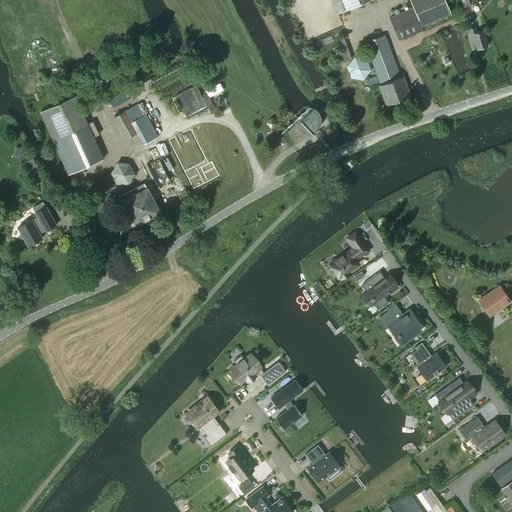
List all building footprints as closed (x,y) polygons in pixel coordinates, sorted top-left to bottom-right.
[(331,0),(337,13),(367,0),(331,0)] [(413,7),(389,17),(399,40),(423,30),(421,26),(413,7)] [(487,46),(482,31),(472,34),(471,28),(468,29),(472,43),(475,42),(477,49),(487,46)] [(403,77),(400,78),(384,35),(364,43),(380,85),(379,86),(386,105),(410,96),(403,77)] [(366,59),(354,57),(347,66),(351,78),(363,80),(370,71),(366,59)] [(108,100),(112,107),(128,99),(125,92),(108,100)] [(40,112),(60,155),(69,174),(103,159),(94,140),(74,96),(40,112)] [(157,136),(145,115),(143,116),(137,105),(114,117),(126,139),(142,131),(148,142),(157,136)] [(314,135),(315,131),(316,130),(317,129),(318,128),(319,127),(319,126),(320,125),(320,124),(320,123),(321,122),(321,121),(321,119),(321,118),(320,117),(320,116),(320,115),(319,113),(319,112),(318,111),(317,110),(316,110),(315,109),(314,108),(313,108),(312,107),(311,107),(310,106),(309,106),(308,105),(307,106),(307,107),(313,108),(300,121),(313,136),(314,135)] [(159,145),(136,157),(155,193),(158,198),(161,206),(187,192),(180,178),(177,180),(159,145)] [(32,157),(24,162),(32,176),(41,171),(32,157)] [(111,173),(117,183),(128,183),(134,174),(129,163),(117,163),(111,173)] [(145,183),(122,195),(138,226),(160,213),(145,183)] [(46,207),(45,207),(42,201),(32,207),(35,213),(38,219),(33,222),(31,220),(17,227),(20,232),(18,237),(24,239),(28,246),(32,243),(36,245),(37,241),(42,238),(38,232),(44,228),(45,231),(56,225),(46,207)] [(368,249),(355,232),(346,238),(353,247),(329,264),(339,276),(340,276),(341,277),(349,272),(347,270),(357,263),(354,259),(368,249)] [(384,277),(379,271),(361,285),(379,309),(388,302),(382,293),(393,285),(386,276),(384,277)] [(499,286),(479,300),(490,316),(510,302),(499,286)] [(383,314),(379,317),(382,321),(386,318),(389,322),(387,324),(396,337),(395,338),(400,345),(421,330),(419,327),(421,325),(411,311),(409,312),(408,310),(407,311),(402,314),(398,308),(395,311),(390,314),(388,310),(383,314)] [(421,342),(413,347),(415,350),(410,354),(416,363),(417,362),(418,364),(416,366),(426,381),(447,366),(436,352),(431,355),(421,342)] [(278,361),(263,372),(250,355),(230,369),(240,382),(246,378),(247,380),(253,375),(258,371),(260,375),(267,385),(285,371),(278,361)] [(466,380),(462,382),(459,377),(458,378),(435,394),(439,399),(437,401),(447,415),(448,414),(452,419),(473,404),(470,399),(476,394),(466,380)] [(294,378),(270,397),(278,408),(284,404),(289,400),(303,390),(294,378)] [(226,433),(212,415),(218,411),(207,397),(185,414),(197,429),(198,428),(210,445),(226,433)] [(293,404),(292,405),(289,400),(284,404),(287,409),(275,418),(284,429),(302,415),(293,404)] [(476,416),(458,429),(466,441),(471,438),(482,452),(506,435),(494,419),(484,426),(476,416)] [(328,451),(325,454),(318,445),(305,454),(312,463),(307,467),(318,481),(339,465),(328,451)] [(246,475),(253,469),(246,461),(247,460),(236,447),(227,454),(230,457),(224,462),(238,479),(235,482),(244,494),(254,485),(246,475)] [(511,458),(491,473),(500,486),(511,476),(511,458)] [(511,481),(502,488),(511,502),(511,481)] [(423,487),(442,511),(446,507),(427,483),(423,487)] [(271,505),(265,497),(268,494),(263,487),(245,500),(251,508),(257,504),(262,511),(291,511),(293,511),(282,497),(271,505)] [(393,511),(422,511),(408,493),(395,502),(394,501),(388,505),(393,511)]
